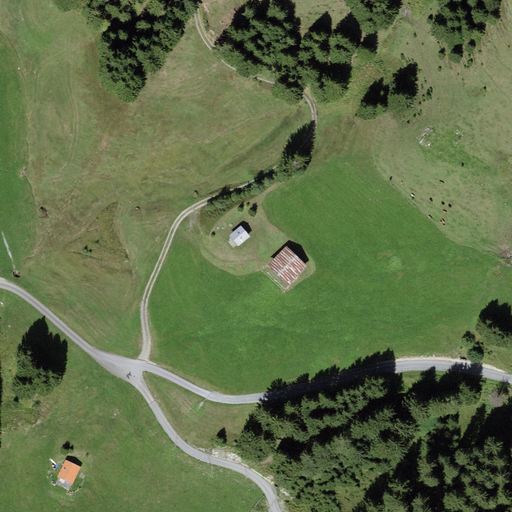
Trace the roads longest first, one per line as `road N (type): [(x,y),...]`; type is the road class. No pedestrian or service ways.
road 1 (track): [(191,0),(229,61),(309,96),(314,115),(309,139),(251,185),(208,198),(179,218),(143,302),(147,345),(139,363)]
road 2 (track): [(139,363),(137,378),(181,442),(248,470),(278,511)]
road 3 (unclassified): [(0,283),(104,358),(139,363)]
